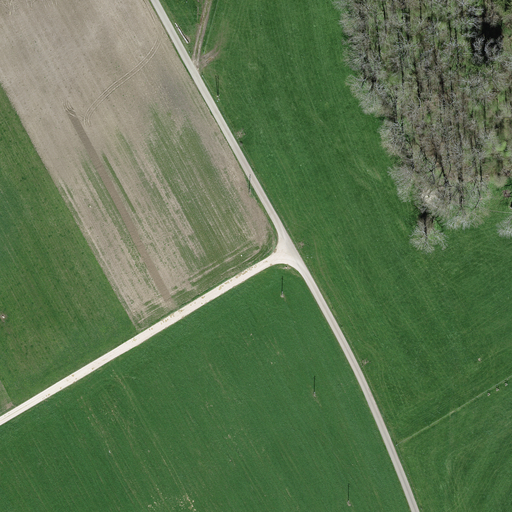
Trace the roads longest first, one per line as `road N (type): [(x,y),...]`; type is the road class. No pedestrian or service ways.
road 1 (track): [(156,0),(365,382),(415,511)]
road 2 (track): [(0,421),(292,249)]
